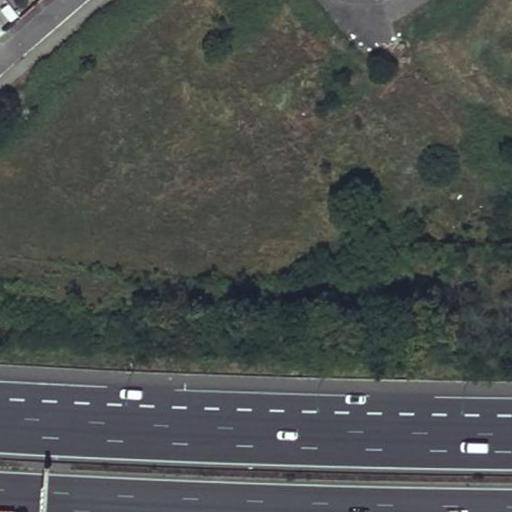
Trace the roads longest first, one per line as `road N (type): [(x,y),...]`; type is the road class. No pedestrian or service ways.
road 1 (motorway): [(511,441),(0,426)]
road 2 (motorway): [(0,498),(293,511)]
